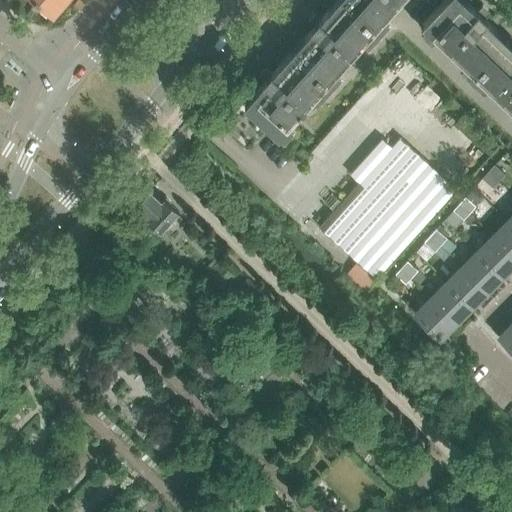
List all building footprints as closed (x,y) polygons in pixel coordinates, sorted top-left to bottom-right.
[(54,8),(60,0),(37,0),(46,8),(50,4),(54,8)] [(309,31),(293,49),(327,80),(339,66),(375,26),(345,0),(336,0),(325,13),(320,18),(314,26),(309,31)] [(345,0),(375,26),(387,13),(398,0),(345,0)] [(466,0),(444,0),(424,23),(476,72),(508,40),(491,24),(485,18),(477,11),(472,6),(466,0)] [(511,43),(508,40),(476,72),(511,105),(511,43)] [(279,133),(327,80),(293,49),(245,103),(279,133)] [(458,188),(390,128),(309,217),(358,261),(377,278),(458,188)] [(494,164),(482,177),(492,186),(505,173),(494,164)] [(149,190),(149,189),(146,192),(145,192),(141,193),(139,196),(138,200),(136,203),(136,204),(137,203),(151,216),(140,227),(146,232),(144,234),(152,241),(160,231),(179,211),(166,199),(163,203),(149,190)] [(465,196),(459,202),(470,212),(476,205),(465,196)] [(459,202),(453,209),(463,219),(470,212),(459,202)] [(511,223),(508,220),(493,235),(511,254),(511,223)] [(436,228),(430,235),(441,244),(447,237),(436,228)] [(430,235),(424,241),(434,251),(441,244),(430,235)] [(511,254),(493,235),(478,250),(501,274),(505,270),(506,271),(511,265),(511,254)] [(478,250),(462,266),(487,290),(498,279),(497,278),(501,274),(478,250)] [(407,260),(401,266),(412,276),(418,269),(407,260)] [(348,272),(347,273),(366,290),(371,284),(377,278),(358,261),(348,272)] [(207,277),(220,290),(234,274),(221,262),(207,277)] [(401,266),(395,273),(405,283),(412,276),(401,266)] [(462,266),(447,281),(471,305),(475,301),(476,301),(487,290),(462,266)] [(447,281),(432,296),(456,321),(468,310),(467,309),(471,305),(447,281)] [(432,296),(416,312),(439,336),(444,331),(445,332),(456,321),(432,296)] [(505,331),(500,335),(511,347),(511,321),(504,330),(505,331)]
